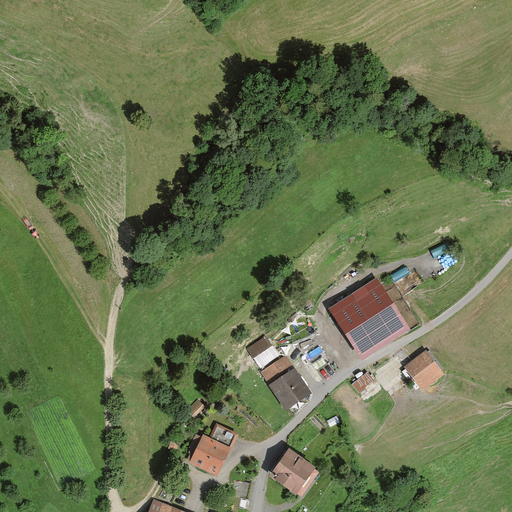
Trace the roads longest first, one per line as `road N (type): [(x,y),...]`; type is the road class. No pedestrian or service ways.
road 1 (track): [(176,0),(134,36),(129,56),(213,46),(229,55),(245,88),(168,231),(116,302),(109,366),(116,511)]
road 2 (unclassified): [(255,511),(276,440),(339,378),(455,309),(511,252)]
road 3 (track): [(0,5),(92,37),(239,107)]
road 4 (track): [(116,511),(140,507),(170,468),(214,480),(248,452),(269,450)]
